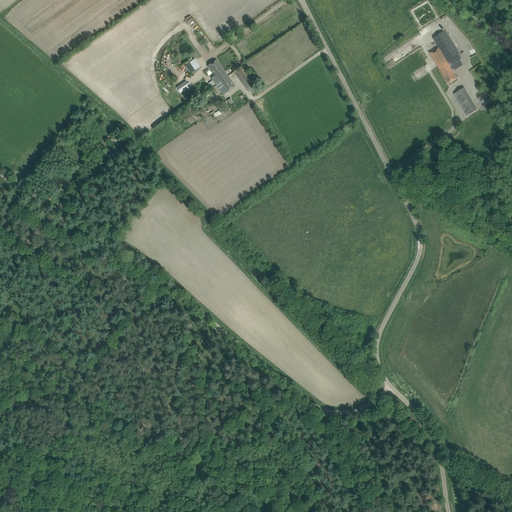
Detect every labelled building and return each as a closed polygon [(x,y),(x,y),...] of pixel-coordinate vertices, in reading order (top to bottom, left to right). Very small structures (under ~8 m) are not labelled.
[(463,64),(457,55),(459,53),(454,44),(446,30),(433,38),(439,47),(430,53),(448,84),(457,78),(448,64),(452,65),(454,69),(463,64)] [(190,72),(200,67),(195,59),(186,64),(190,72)] [(235,86),(228,76),(216,60),(208,66),(215,76),(211,78),(216,85),(223,95),(231,89),(235,86)] [(256,83),(252,77),(253,76),(252,73),(250,75),(244,67),(235,74),(247,90),(256,84),(256,83)] [(176,87),(180,93),(190,86),(186,80),(176,87)] [(454,94),(467,115),(477,110),(464,88),(454,94)] [(224,108),(226,112),(231,109),(226,101),(223,103),(225,107),(224,108)]
